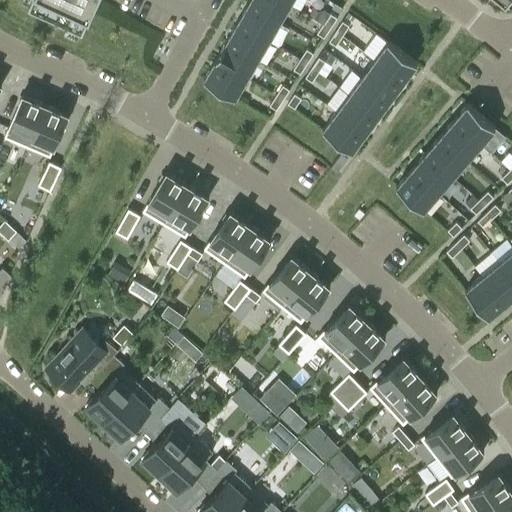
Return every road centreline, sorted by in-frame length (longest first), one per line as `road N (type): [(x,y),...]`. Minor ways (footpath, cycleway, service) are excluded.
road 1 (residential): [(0,46),(151,118),(272,193),(395,294),(476,384)]
road 2 (residential): [(0,369),(156,511)]
